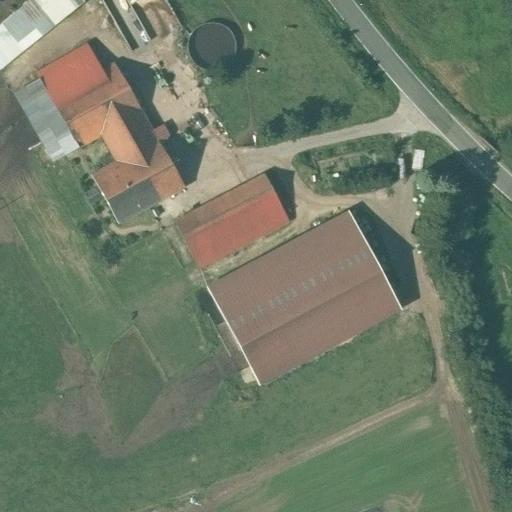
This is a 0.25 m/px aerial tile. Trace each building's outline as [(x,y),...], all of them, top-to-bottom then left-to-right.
[(79,0),(36,0),(0,30),(0,67),(4,72),(84,5),(79,0)] [(109,0),(131,0),(157,52),(182,39),(162,0),(103,0),(104,2),(109,0)] [(52,163),(78,148),(50,100),(101,71),(88,48),(38,76),(42,83),(16,98),(52,163)] [(101,71),(50,100),(78,148),(102,135),(117,162),(144,209),(183,187),(114,64),(101,71)] [(144,209),(117,162),(92,176),(118,223),(144,209)] [(265,176),(174,224),(198,270),(289,223),(265,176)] [(347,210),(205,286),(259,386),(401,310),(347,210)]
